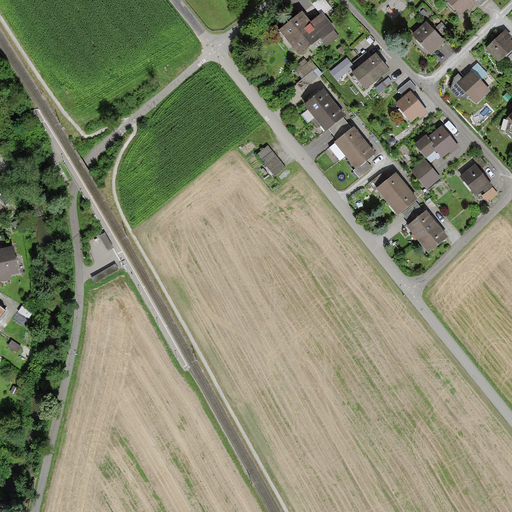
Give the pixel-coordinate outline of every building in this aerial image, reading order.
[(476,0),(444,0),(460,19),(480,4),(476,0)] [(305,4),(272,31),(295,60),(328,33),(305,4)] [(429,18),(411,33),(430,56),(448,40),(429,18)] [(511,45),(502,33),(484,48),(498,66),(511,54),(511,45)] [(371,48),(353,61),(369,83),(387,70),(371,48)] [(304,92),(324,75),(313,61),(299,73),(304,80),(298,85),(304,92)] [(471,66),(455,81),(477,105),(493,90),(471,66)] [(304,105),(325,131),(345,115),(324,88),(304,105)] [(391,104),(407,122),(424,108),(408,89),(391,104)] [(436,119),(410,142),(432,167),(458,144),(436,119)] [(355,126),(334,142),(355,169),(376,153),(355,126)] [(272,147),(260,155),(276,177),(288,169),(272,147)] [(470,160),(452,177),(476,203),(494,187),(470,160)] [(418,199),(396,172),(376,188),(398,215),(418,199)] [(448,237),(427,210),(407,226),(429,253),(448,237)] [(14,248),(0,251),(0,276),(1,280),(20,276),(14,248)] [(116,264),(92,278),(95,284),(119,270),(116,264)]
